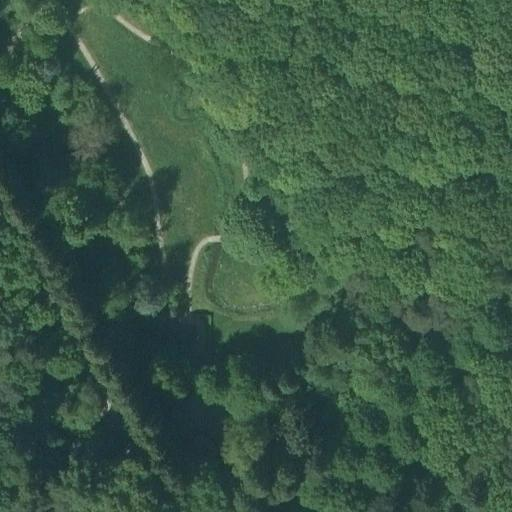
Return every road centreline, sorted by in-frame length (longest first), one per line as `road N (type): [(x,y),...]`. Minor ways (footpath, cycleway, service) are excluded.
road 1 (residential): [(293,511),(427,364),(511,312)]
road 2 (track): [(141,453),(0,210)]
